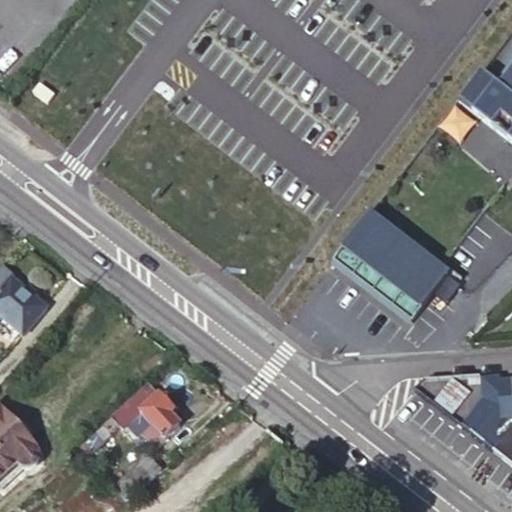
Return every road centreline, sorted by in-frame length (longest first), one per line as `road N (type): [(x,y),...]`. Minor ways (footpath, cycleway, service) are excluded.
road 1 (primary): [(316,409),(0,164)]
road 2 (primary): [(449,511),(316,409)]
road 3 (residential): [(511,256),(408,363)]
